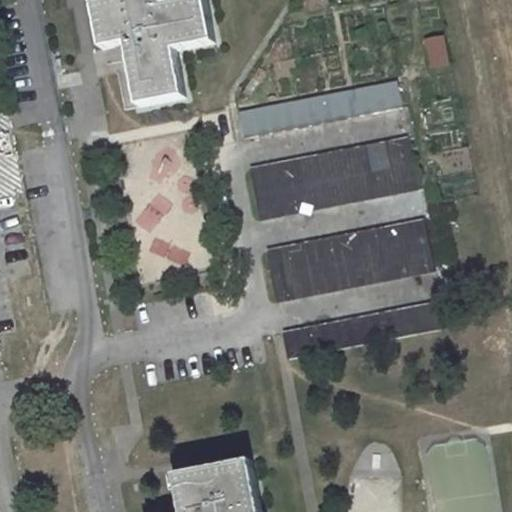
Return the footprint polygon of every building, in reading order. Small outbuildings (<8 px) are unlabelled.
[(176,55),(215,48),(207,1),(167,8),(165,0),(117,0),(117,2),(95,6),(104,54),(127,51),(138,110),(186,101),(176,55)] [(422,38),(425,69),(445,68),(443,37),(422,38)] [(399,87),(242,117),(248,144),(405,113),(399,87)] [(264,227),(385,202),(421,195),(411,143),(254,174),(264,227)] [(427,225),(391,232),(270,255),(280,308),(437,277),(427,225)] [(152,240),(149,253),(183,262),(187,250),(152,240)] [(286,337),(292,365),(411,340),(449,333),(442,306),(286,337)] [(261,511),(252,465),(178,478),(184,511),(261,511)]
